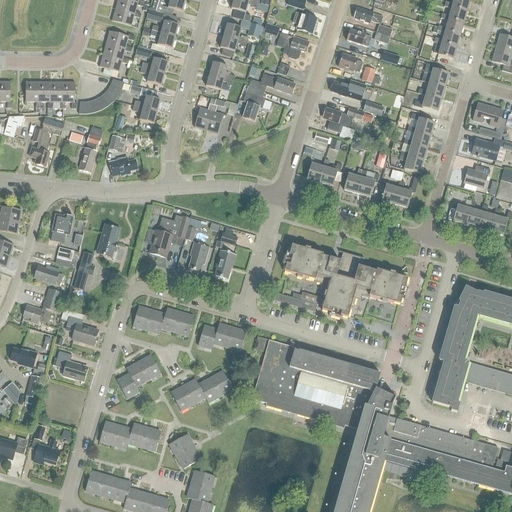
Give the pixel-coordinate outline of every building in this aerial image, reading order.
[(137,4),(122,0),(117,0),(115,10),(134,16),(135,12),(136,6),(142,8),(144,4),(138,1),(137,4)] [(157,0),(153,0),(151,11),(160,14),(163,2),(157,0)] [(185,2),(179,0),(161,0),(165,1),(165,0),(170,1),(167,9),(182,14),(185,2)] [(231,9),(231,10),(235,11),(245,14),(246,14),(246,13),(248,5),(252,6),(251,8),(256,9),(256,11),(268,14),(270,8),(258,4),(242,0),(233,0),(231,9)] [(288,0),(286,6),(303,11),(306,0),(305,0),(288,0)] [(453,0),(453,5),(452,7),(467,12),(469,0),(453,0)] [(449,17),(448,20),(463,24),(467,12),(452,7),(453,5),(445,3),(444,8),(451,10),(449,17)] [(141,15),(135,12),(134,16),(115,10),(112,22),(130,27),(133,18),(139,19),(141,15)] [(160,14),(151,11),(148,10),(146,19),(161,24),(164,15),(160,14)] [(356,10),(353,19),(361,21),(361,22),(369,25),(370,22),(380,25),(383,18),(373,14),(364,12),(356,10)] [(295,29),(311,34),(315,19),(299,14),(299,15),(294,13),(291,23),(297,25),(295,29)] [(445,29),(445,32),(460,36),(463,24),(448,20),(449,17),(442,15),(441,19),(448,21),(445,29)] [(153,27),(151,32),(175,39),(178,27),(163,23),(161,31),(157,30),(158,28),(153,27)] [(258,39),(261,27),(250,24),(247,36),(258,39)] [(226,25),(223,37),(247,43),(248,38),(243,37),(243,39),(241,38),(239,37),(241,29),(241,30),(241,29),(239,28),(226,25)] [(379,26),(376,34),(389,38),(391,30),(379,26)] [(443,37),(442,41),(441,44),(456,48),(460,36),(445,32),(445,29),(434,26),(432,33),(443,37)] [(349,31),(346,42),(361,47),(367,49),(368,46),(372,48),(375,41),(374,41),(370,40),(371,38),(364,36),(349,31)] [(105,44),(125,49),(125,46),(127,40),(133,42),(135,38),(128,35),(128,37),(108,32),(108,33),(109,33),(106,44),(105,44)] [(175,39),(151,32),(150,37),(155,38),(155,37),(159,38),(157,46),(171,51),(175,39)] [(288,58),(295,60),(296,60),(297,59),(300,51),(305,53),(308,43),(279,34),(276,46),(283,49),(282,53),(287,54),(286,56),(288,58)] [(374,39),(374,41),(375,41),(387,45),(389,39),(389,38),(376,34),(374,39)] [(499,36),(495,49),(511,54),(511,52),(511,34),(511,39),(499,36)] [(220,48),(220,49),(223,49),(234,53),(235,53),(235,52),(237,44),(241,45),(240,47),(245,48),(247,43),(223,37),(220,48)] [(453,61),(456,48),(441,44),(442,41),(435,39),(434,43),(441,45),(438,57),(453,61)] [(102,55),(102,56),(121,61),(122,58),(124,52),(130,53),(131,49),(125,46),(125,49),(105,44),(106,45),(103,56),(102,55)] [(257,47),(249,45),(245,59),(253,61),(257,47)] [(267,56),(270,46),(263,45),(261,54),(267,56)] [(430,52),(431,46),(422,45),(420,60),(434,62),(435,53),(430,52)] [(135,55),(149,59),(151,52),(137,48),(135,55)] [(511,54),(495,49),(491,62),(503,66),(502,71),(511,73),(511,63),(509,63),(511,54)] [(352,72),(353,71),(359,73),(362,63),(356,61),(357,60),(342,55),(338,68),(352,72)] [(99,67),(98,68),(103,69),(111,71),(110,77),(117,79),(118,73),(121,63),(127,65),(126,68),(130,69),(132,62),(128,61),(122,58),(121,61),(102,56),(103,56),(100,67),(99,67)] [(142,64),(141,69),(164,76),(168,64),(153,60),(151,68),(147,67),(147,66),(142,64)] [(212,64),(209,75),(233,82),(234,77),(229,76),(228,77),(225,76),(225,73),(227,68),(212,63),(212,64)] [(287,76),(291,67),(282,63),(278,73),(287,76)] [(426,64),(425,69),(432,71),(430,79),(429,82),(445,87),(448,75),(449,74),(433,70),(434,67),(426,64)] [(365,68),(361,81),(371,84),(375,71),(365,68)] [(164,76),(141,69),(139,74),(144,75),(145,74),(149,75),(146,84),(161,88),(164,76)] [(206,87),(221,91),(223,83),(227,84),(226,86),(231,87),(233,82),(209,75),(206,87)] [(273,90),(290,96),(294,85),(278,80),(277,80),(263,76),(260,84),(250,81),(248,87),(263,92),(266,86),(269,87),(274,88),(273,90)] [(422,77),(421,82),(428,84),(426,92),(425,95),(441,99),(445,87),(429,82),(430,79),(422,77)] [(112,81),(110,86),(121,91),(123,84),(112,81)] [(9,82),(0,82),(0,101),(7,101),(6,108),(11,108),(12,101),(9,101),(9,82)] [(39,108),(41,102),(38,102),(38,83),(25,82),(25,102),(35,102),(35,108),(39,108)] [(334,82),(331,92),(338,94),(338,95),(346,98),(360,102),(365,87),(350,82),(349,87),(341,84),(341,85),(334,82)] [(38,102),(41,102),(47,102),(47,109),(52,109),(53,102),(50,102),(50,83),(38,83),(38,102)] [(62,83),(50,83),(50,102),(53,102),(59,102),(59,109),(64,109),(65,102),(62,102),(62,83)] [(74,83),(62,83),(62,102),(65,102),(71,102),(71,109),(76,109),(77,102),(74,102),(74,83)] [(110,86),(107,90),(118,98),(121,91),(110,86)] [(131,86),(129,94),(139,97),(142,90),(131,86)] [(264,100),(261,99),(263,94),(247,88),(245,95),(250,97),(247,105),(247,104),(242,119),(254,123),(259,109),(261,109),(264,100)] [(415,102),(414,107),(422,109),(437,113),(438,112),(441,100),(441,99),(425,95),(426,92),(419,89),(417,94),(425,96),(423,104),(415,102)] [(107,90),(104,94),(112,103),(118,98),(107,90)] [(104,94),(99,98),(107,108),(112,103),(104,94)] [(99,98),(95,100),(100,111),(107,108),(99,98)] [(193,129),(205,132),(212,106),(213,106),(214,101),(210,99),(211,98),(208,98),(205,107),(208,108),(207,112),(199,110),(193,129)] [(134,103),(133,108),(156,114),(160,103),(145,99),(143,107),(139,106),(139,104),(134,103)] [(95,100),(90,102),(93,113),(100,111),(95,100)] [(212,106),(205,132),(217,135),(222,116),(214,114),(216,107),(223,108),(225,102),(215,100),(213,107),(213,106),(212,106)] [(90,102),(84,103),(85,114),(93,113),(90,102)] [(366,103),(363,111),(380,117),(383,109),(366,103)] [(478,104),(472,122),(481,124),(482,118),(491,121),(489,127),(497,129),(496,134),(492,133),(491,138),(500,140),(506,121),(500,119),(503,111),(478,104)] [(156,114),(133,108),(132,113),(137,114),(137,112),(141,113),(138,122),(153,126),(156,114)] [(323,118),(322,119),(329,121),(326,130),(340,135),(342,127),(348,130),(351,120),(354,121),(354,119),(361,121),(363,114),(348,109),(346,116),(341,114),(333,111),(333,112),(325,109),(325,110),(325,112),(323,112),(322,115),(323,117),(323,118)] [(364,114),(362,121),(371,124),(373,117),(364,114)] [(430,137),(434,125),(418,120),(418,118),(411,116),(410,120),(417,122),(415,129),(414,133),(430,137)] [(32,149),(29,157),(37,159),(35,165),(44,168),(48,154),(48,153),(50,146),(48,146),(52,134),(60,137),(64,126),(44,120),(42,127),(46,128),(45,133),(41,132),(36,130),(32,142),(39,144),(37,151),(32,149)] [(21,136),(23,123),(12,121),(9,134),(21,136)] [(117,122),(114,130),(120,132),(122,123),(117,122)] [(427,150),(430,137),(414,133),(415,129),(408,127),(407,132),(414,134),(412,142),(411,145),(427,150)] [(74,132),(71,140),(82,144),(85,136),(74,132)] [(316,134),(314,141),(327,145),(329,137),(316,134)] [(85,149),(78,171),(89,174),(96,153),(94,152),(96,146),(98,147),(100,139),(89,136),(86,144),(88,144),(86,150),(85,149)] [(120,139),(112,136),(108,150),(117,152),(120,139)] [(423,162),(427,150),(411,145),(412,142),(405,140),(403,145),(411,147),(408,154),(407,158),(423,162)] [(472,155),(495,161),(499,147),(476,141),(472,155)] [(503,150),(511,152),(511,144),(505,143),(503,150)] [(420,175),(423,162),(407,158),(408,154),(401,152),(400,157),(407,159),(404,171),(420,175)] [(378,167),(385,168),(387,156),(380,154),(378,167)] [(111,165),(109,165),(111,174),(112,177),(114,177),(115,177),(120,175),(121,176),(130,174),(130,172),(137,170),(135,161),(127,163),(126,158),(117,160),(117,161),(110,163),(111,165)] [(310,169),(306,181),(307,181),(319,184),(324,168),(327,169),(329,162),(324,160),(321,159),(318,167),(311,165),(310,169)] [(324,168),(319,184),(331,188),(332,188),(334,181),(337,172),(339,173),(342,165),(337,164),(336,168),(332,166),(331,170),(327,169),(324,168)] [(464,184),(484,190),(487,176),(489,177),(491,171),(480,168),(478,173),(468,170),(464,184)] [(348,175),(343,191),(344,191),(356,195),(361,179),(364,180),(367,172),(358,170),(356,177),(348,175)] [(501,182),(506,183),(510,172),(504,170),(501,182)] [(385,186),(381,202),(382,202),(394,205),(394,206),(399,190),(402,191),(404,183),(401,182),(403,174),(393,171),(390,179),(399,182),(397,189),(385,186)] [(361,179),(356,195),(357,195),(369,198),(369,199),(370,199),(374,183),(377,184),(379,176),(374,175),(372,182),(364,180),(361,179)] [(399,190),(394,206),(406,209),(407,209),(411,194),(414,194),(417,187),(419,179),(414,178),(412,185),(410,193),(402,191),(399,190)] [(491,194),(496,195),(499,183),(494,182),(491,194)] [(473,211),(475,204),(469,202),(467,209),(457,206),(453,222),(465,226),(470,210),(473,211)] [(465,226),(478,229),(483,214),(486,215),(488,208),(483,206),(481,213),(473,211),(470,210),(465,226)] [(0,215),(0,219),(19,223),(21,211),(2,207),(0,215)] [(478,229),(491,233),(495,217),(498,218),(500,211),(495,210),(493,217),(486,215),(483,214),(478,229)] [(506,220),(498,218),(495,217),(491,233),(503,237),(508,221),(510,222),(511,216),(511,214),(508,213),(506,220)] [(69,236),(73,217),(71,217),(70,215),(67,214),(65,216),(64,215),(64,217),(55,216),(51,232),(52,232),(50,242),(63,244),(65,235),(69,236)] [(151,246),(149,254),(165,259),(169,244),(175,246),(177,238),(184,240),(189,219),(182,217),(182,218),(175,216),(173,223),(161,219),(157,232),(155,232),(151,246)] [(19,223),(0,219),(0,231),(17,235),(19,223)] [(190,220),(188,228),(195,230),(198,230),(200,222),(190,220)] [(115,252),(117,244),(115,243),(119,229),(105,226),(97,254),(110,258),(112,251),(115,252)] [(188,228),(184,240),(192,242),(195,230),(188,228)] [(220,243),(234,247),(237,238),(222,234),(220,243)] [(0,253),(9,257),(13,245),(0,240),(0,253)] [(204,265),(209,248),(193,243),(190,256),(191,256),(188,269),(200,273),(202,265),(204,265)] [(340,262),(330,259),(322,257),(323,255),(292,246),(289,256),(287,255),(287,254),(283,266),(284,265),(286,266),(284,272),(314,281),(314,283),(322,285),(324,281),(329,283),(321,311),(330,314),(330,316),(329,316),(328,316),(341,320),(341,319),(340,319),(341,317),(347,319),(353,298),(360,300),(361,296),(369,298),(369,297),(400,306),(402,299),(404,300),(404,301),(408,289),(407,289),(407,290),(405,289),(407,280),(376,271),(376,273),(358,268),(360,259),(364,260),(339,252),(339,253),(342,254),(340,262)] [(59,248),(56,259),(71,263),(73,252),(59,248)] [(214,277),(227,281),(231,268),(232,268),(235,256),(220,251),(215,269),(216,269),(214,277)] [(9,257),(0,253),(0,266),(5,269),(9,257)] [(94,268),(90,267),(94,256),(83,253),(73,288),(83,291),(88,275),(91,276),(94,268)] [(59,284),(62,276),(58,275),(59,271),(46,267),(46,268),(47,268),(47,270),(37,267),(33,279),(36,280),(35,281),(41,283),(42,282),(54,286),(55,283),(59,284)] [(298,351),(298,352),(294,351),(295,349),(269,341),(252,400),(266,404),(265,407),(343,429),(344,426),(357,430),(333,511),(369,511),(381,472),(384,463),(431,476),(432,473),(473,485),(511,495),(511,301),(482,293),(482,294),(477,293),(476,293),(465,288),(455,307),(454,307),(443,348),(439,361),(439,362),(443,363),(432,403),(451,409),(450,412),(457,413),(459,404),(457,403),(463,382),(511,395),(511,467),(511,469),(505,467),(503,473),(492,470),(498,449),(474,442),(416,425),(388,417),(389,414),(392,406),(396,397),(395,397),(394,399),(376,390),(376,387),(380,375),(298,351)] [(45,299),(59,303),(62,294),(48,290),(45,299)] [(59,303),(45,299),(42,309),(56,313),(59,303)] [(41,322),(48,324),(51,313),(45,311),(45,312),(26,306),(23,317),(31,320),(30,322),(38,324),(38,321),(42,322),(41,322)] [(132,327),(146,331),(151,312),(138,308),(132,327)] [(60,321),(66,323),(69,312),(63,310),(60,321)] [(165,316),(162,323),(163,323),(161,330),(174,333),(180,314),(166,310),(165,316)] [(159,335),(161,330),(163,323),(162,323),(165,316),(151,312),(146,331),(159,335)] [(180,314),(174,333),(188,337),(193,318),(180,314)] [(71,340),(93,347),(97,332),(81,326),(82,322),(69,318),(66,327),(75,329),(71,340)] [(217,331),(214,338),(215,338),(213,345),(226,348),(232,329),(218,325),(217,331)] [(211,350),(213,345),(215,338),(214,338),(217,331),(203,327),(198,346),(211,350)] [(232,329),(226,348),(240,352),(245,333),(232,329)] [(10,361),(18,363),(17,365),(32,369),(36,354),(21,350),(20,352),(13,349),(10,361)] [(62,377),(83,383),(87,368),(69,363),(71,356),(59,353),(54,367),(64,370),(62,377)] [(151,357),(138,363),(148,381),(160,374),(151,357)] [(126,370),(129,375),(136,388),(148,381),(138,363),(126,370)] [(222,372),(210,379),(220,397),(232,390),(222,372)] [(136,388),(129,375),(116,382),(126,400),(139,393),(136,388)] [(43,381),(31,377),(25,397),(26,397),(24,404),(36,407),(43,381)] [(210,379),(198,386),(204,399),(207,404),(220,397),(210,379)] [(195,380),(183,387),(192,405),(204,399),(198,386),(195,380)] [(3,385),(11,395),(17,391),(9,381),(3,385)] [(192,405),(183,387),(170,394),(180,412),(192,405)] [(9,396),(9,395),(1,402),(7,409),(15,403),(15,402),(9,396)] [(99,442),(112,446),(118,427),(104,423),(99,442)] [(128,445),(141,448),(146,429),(133,425),(131,431),(129,438),(128,445)] [(34,440),(40,442),(44,428),(38,426),(34,440)] [(128,445),(129,438),(131,431),(118,427),(112,446),(126,450),(128,445)] [(146,429),(141,448),(154,452),(160,433),(146,429)] [(169,445),(176,457),(194,448),(187,435),(169,445)] [(23,456),(27,441),(18,439),(16,444),(0,439),(0,457),(12,461),(14,453),(23,456)] [(33,459),(55,466),(59,451),(54,450),(56,443),(50,441),(48,448),(38,445),(33,459)] [(194,448),(176,457),(183,470),(201,460),(194,448)] [(194,471),(191,485),(210,490),(214,477),(194,471)] [(85,492),(99,496),(104,476),(90,472),(85,492)] [(99,496),(111,499),(117,480),(104,476),(99,496)] [(111,499),(125,503),(129,490),(131,484),(117,480),(111,499)] [(187,499),(192,500),(199,502),(200,502),(206,504),(210,490),(191,485),(187,499)] [(123,509),(132,511),(137,511),(143,494),(129,490),(125,503),(123,509)] [(137,511),(152,511),(157,498),(143,494),(137,511)] [(157,498),(152,511),(166,511),(169,501),(157,498)] [(206,504),(200,502),(199,502),(192,500),(188,511),(210,511),(212,505),(206,504)]
